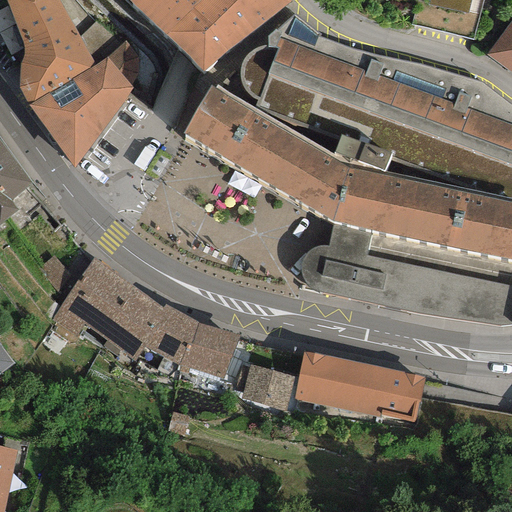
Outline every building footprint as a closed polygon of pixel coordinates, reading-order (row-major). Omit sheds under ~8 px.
[(57,0),(5,0),(23,45),(22,56),(19,63),(19,72),(18,88),(27,105),(95,65),(57,0)] [(126,0),(127,1),(203,72),(289,1),(287,0),(126,0)] [(428,0),(429,0),(427,0),(418,0),(409,25),(473,40),(481,0),(428,0)] [(318,36),(292,14),(275,30),(268,38),(270,45),(259,46),(254,48),(248,52),(241,60),(239,68),(239,74),(241,81),(244,87),(250,95),(257,99),(254,106),(339,137),(332,154),(383,171),(391,157),(511,195),(511,105),(482,82),(433,69),(365,54),(318,36)] [(511,18),(485,55),(511,75),(511,18)] [(125,41),(107,57),(130,85),(137,73),(137,57),(125,41)] [(130,85),(107,57),(95,65),(27,105),(73,168),(129,95),(132,87),(130,85)] [(255,109),(216,85),(215,88),(210,85),(182,133),(329,220),(332,221),(371,231),(511,261),(511,199),(384,173),(347,164),(331,157),(255,109)] [(0,147),(0,222),(17,210),(10,200),(29,186),(0,147)] [(329,236),(327,246),(318,248),(313,249),(308,252),(303,258),(301,262),(299,269),(300,276),(302,282),(307,287),(314,292),(386,309),(412,313),(499,327),(507,326),(511,324),(511,285),(366,256),(368,246),(371,231),(332,221),(329,236)] [(76,283),(53,256),(39,268),(64,300),(76,283)] [(162,309),(93,259),(76,283),(64,300),(51,319),(77,339),(79,333),(115,359),(119,351),(133,361),(141,345),(162,309)] [(165,304),(162,309),(141,345),(179,365),(223,380),(238,335),(198,323),(165,304)] [(0,372),(12,364),(0,346),(0,372)] [(424,378),(304,352),(294,399),(414,425),(424,378)] [(294,377),(241,362),(233,389),(243,392),(241,399),(284,411),(294,377)] [(189,417),(172,414),(169,429),(185,432),(189,417)] [(4,511),(17,450),(0,446),(0,511),(4,511)]
